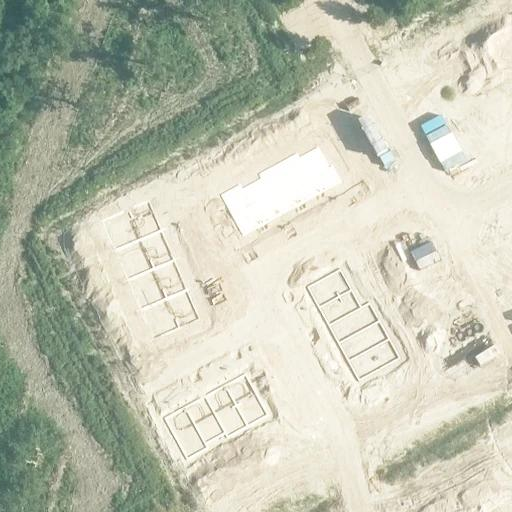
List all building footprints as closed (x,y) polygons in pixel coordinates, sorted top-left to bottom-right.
[(480,55),(480,56),(511,103),(511,101),(511,46),(506,38),(508,42),(483,59),(480,55)] [(454,73),(452,75),(487,126),(488,125),(485,120),(510,103),(511,105),(511,103),(480,56),(479,56),(481,60),(456,77),(454,73)] [(295,153),(294,153),(317,195),(321,193),(337,184),(340,183),(330,165),(328,167),(316,146),(297,157),(295,153)] [(268,153),(251,163),(257,174),(256,174),(280,216),(294,208),(298,205),(275,163),(274,164),(268,153)] [(294,153),(275,163),(298,205),(303,203),(317,195),(294,153)] [(252,168),(235,177),(238,184),(261,226),(265,224),(280,216),(256,174),(255,174),(252,168)] [(238,184),(218,195),(231,220),(237,230),(241,237),(256,229),(261,226),(238,184)] [(153,197),(96,222),(96,224),(100,222),(112,250),(108,251),(109,252),(166,228),(165,227),(160,229),(148,202),(154,199),(153,197)] [(330,199),(322,204),(327,213),(335,208),(330,199)] [(298,205),(294,208),(299,216),(307,212),(303,203),(298,205)] [(307,212),(299,216),(304,225),(312,221),(307,212)] [(261,226),(256,229),(261,237),(270,233),(265,224),(261,226)] [(109,253),(101,256),(114,285),(121,282),(122,282),(178,258),(178,257),(173,259),(161,231),(166,229),(166,228),(109,252),(109,253)] [(270,233),(261,237),(266,246),(274,241),(270,233)] [(122,283),(114,286),(126,314),(134,311),(134,312),(191,288),(191,287),(185,289),(173,261),(179,259),(178,258),(122,282),(122,283)] [(339,269),(306,288),(314,305),(317,309),(351,290),(339,269)] [(134,312),(127,316),(139,345),(147,342),(147,343),(204,318),(203,316),(198,319),(186,291),(192,289),(191,288),(134,312)] [(351,290),(317,309),(319,313),(327,326),(369,303),(369,302),(361,307),(351,290)] [(369,303),(327,326),(334,340),(336,344),(379,321),(369,303)] [(314,305),(306,309),(310,318),(319,313),(317,309),(314,305)] [(306,309),(298,314),(302,322),(310,318),(306,309)] [(379,321),(336,344),(339,349),(346,361),(388,338),(379,321)] [(388,338),(346,361),(357,382),(399,359),(388,338)] [(334,340),(326,345),(330,353),(339,349),(336,344),(334,340)] [(326,345),(317,350),(322,358),(330,353),(326,345)] [(218,365),(210,370),(214,379),(223,374),(218,365)] [(338,367),(329,372),(334,379),(342,375),(338,367)] [(227,383),(223,385),(246,427),(267,416),(244,373),(227,383)] [(223,374),(214,379),(219,387),(223,385),(227,383),(223,374)] [(219,387),(203,396),(226,438),(246,427),(223,385),(219,387)] [(178,387),(170,392),(174,400),(183,396),(178,387)] [(183,396),(174,400),(179,409),(183,407),(187,405),(183,396)] [(187,405),(183,407),(206,449),(207,448),(205,444),(223,434),(225,438),(226,438),(203,396),(187,405)] [(179,409),(162,418),(185,460),(206,449),(183,407),(179,409)] [(511,511),(511,508),(509,503),(491,511),(511,511)]
